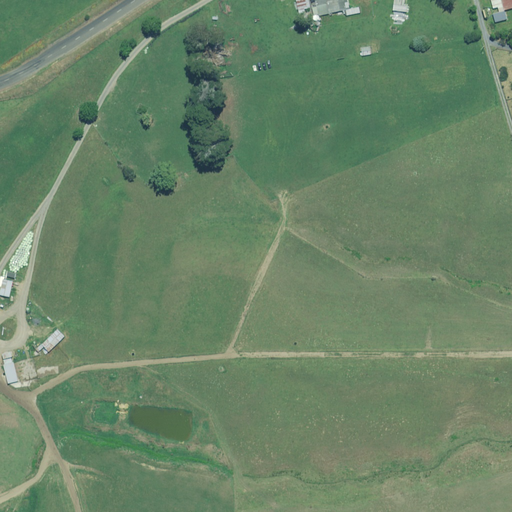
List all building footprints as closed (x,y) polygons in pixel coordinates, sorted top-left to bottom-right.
[(310,12),(307,0),(296,0),(300,14),(310,12)] [(349,0),(335,0),(327,1),(329,14),(346,11),(345,8),(350,8),(349,0)] [(404,6),(404,0),(395,0),(394,11),(404,12),(409,12),(409,6),(404,6)] [(511,8),(511,0),(491,0),(493,8),(499,7),(500,12),(493,14),(496,22),(507,19),(504,10),(511,8)] [(373,55),(372,47),(363,48),(363,56),(373,55)] [(121,144),(139,135),(135,128),(130,130),(128,125),(115,132),(121,144)] [(149,137),(137,142),(139,147),(143,145),(145,148),(152,145),(149,137)] [(15,282),(4,280),(1,295),(12,297),(15,282)] [(66,337),(59,330),(43,345),(50,352),(66,337)] [(32,358),(15,362),(12,352),(4,354),(6,365),(5,366),(10,384),(37,377),(32,358)]
